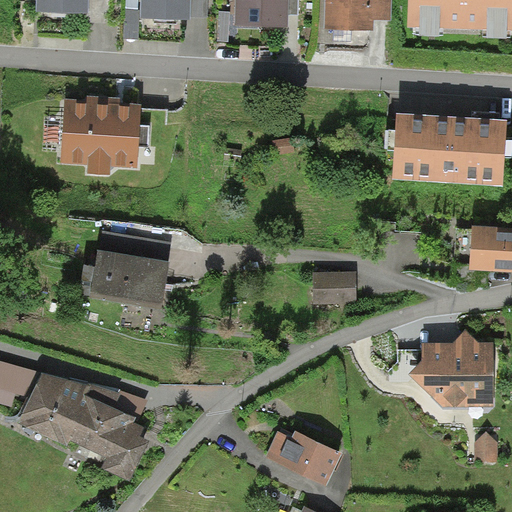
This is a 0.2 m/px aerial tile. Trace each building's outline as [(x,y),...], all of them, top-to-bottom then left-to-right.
[(36,0),(36,15),(83,16),(88,16),(88,0),(36,0)] [(110,0),(88,0),(88,16),(83,16),(83,24),(110,24),(110,0)] [(141,0),(141,19),(190,21),(190,18),(190,0),(141,0)] [(208,0),(190,0),(190,18),(208,18),(208,0)] [(235,0),(235,28),(263,28),(289,29),(289,16),(289,0),(235,0)] [(299,0),(289,0),(289,16),(299,16),(299,0)] [(374,0),(325,0),(324,30),(373,32),(374,21),(374,0)] [(392,0),(374,0),(374,21),(392,21),(392,0)] [(511,0),(409,0),(408,29),(511,32),(511,0)] [(86,102),(65,100),(61,163),(88,165),(87,176),(111,177),(111,167),(138,169),(142,107),(123,106),(120,105),(120,99),(86,97),(86,102)] [(508,123),(397,116),(393,181),(503,188),(508,123)] [(511,230),(472,229),(470,265),(470,271),(487,272),(507,273),(511,272),(511,230)] [(99,252),(168,264),(171,243),(102,231),(98,252),(99,252)] [(168,264),(99,252),(91,297),(135,305),(161,310),(169,265),(168,264)] [(486,283),(487,272),(470,271),(470,265),(453,264),(452,281),(486,283)] [(356,272),(312,273),(313,302),(357,301),(356,272)] [(454,345),(421,345),(422,363),(409,376),(443,408),(494,408),(494,344),(479,344),(466,332),(454,345)] [(42,375),(0,362),(0,403),(13,407),(16,395),(30,399),(42,375)] [(87,387),(42,375),(30,399),(18,425),(65,451),(72,442),(106,460),(100,469),(129,482),(150,443),(140,438),(144,430),(133,424),(136,420),(121,413),(113,410),(120,394),(89,384),(87,387)] [(121,391),(120,394),(113,410),(121,413),(136,420),(138,421),(148,401),(121,391)] [(291,439),(278,433),(266,459),(327,487),(342,455),(294,432),(292,437),(291,439)] [(476,464),(497,464),(497,443),(486,433),(475,444),(476,464)]
